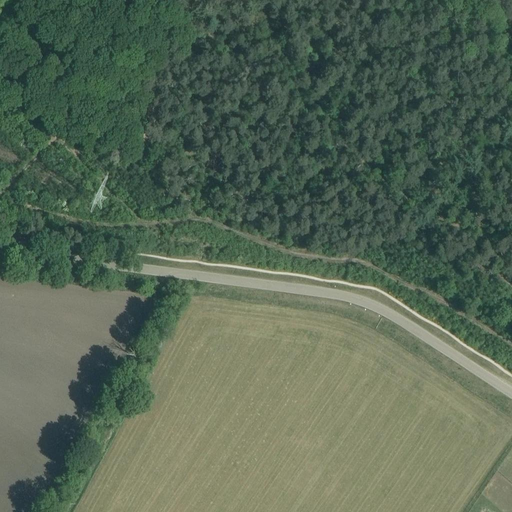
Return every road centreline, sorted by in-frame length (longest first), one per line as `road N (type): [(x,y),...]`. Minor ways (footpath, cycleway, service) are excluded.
road 1 (track): [(511,106),(186,274),(55,139)]
road 2 (unclassified): [(511,394),(356,297),(0,251)]
road 3 (track): [(511,345),(367,265),(212,224),(112,225),(0,208)]
road 4 (track): [(182,17),(55,139)]
